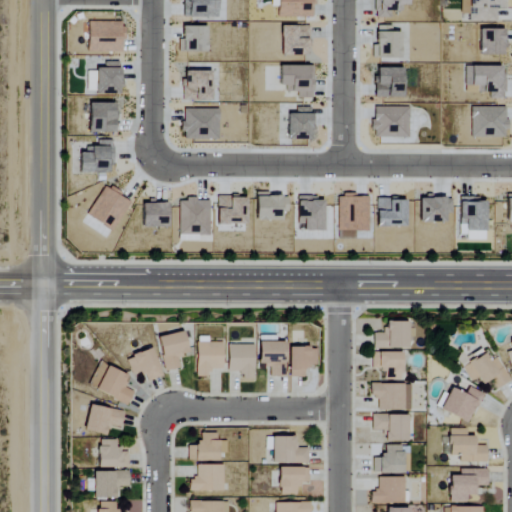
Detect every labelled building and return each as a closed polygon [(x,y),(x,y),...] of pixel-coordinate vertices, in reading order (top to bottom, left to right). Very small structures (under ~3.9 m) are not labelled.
[(215,0),(182,0),(182,18),(215,18),(215,0)] [(310,18),(310,0),(269,0),(270,7),(276,7),(276,18),(310,18)] [(373,0),(374,18),(389,19),(389,10),(406,10),(406,0),(373,0)] [(459,0),(460,15),(486,15),(486,19),(494,19),(494,11),(504,11),(503,0),(459,0)] [(121,53),(121,23),(86,22),(86,52),(121,53)] [(279,27),(279,57),(307,57),(306,26),(279,27)] [(372,59),(398,59),(399,33),(390,33),(391,27),(373,26),(372,59)] [(205,28),(178,28),(178,53),(204,53),(205,28)] [(477,56),(502,57),(502,31),(478,31),(477,56)] [(93,96),(118,96),(118,62),(102,62),(103,69),(93,70),(93,96)] [(312,67),(277,66),(277,90),(296,91),(295,99),(312,99),(312,67)] [(503,67),(463,68),(463,90),(487,89),(487,99),(503,99),(503,67)] [(401,99),(401,70),(374,69),(374,98),(401,99)] [(209,102),(209,73),(182,72),(181,102),(209,102)] [(115,105),(86,104),(86,132),(114,133),(115,105)] [(407,109),(371,107),(371,138),(407,139),(407,109)] [(286,115),(285,140),(314,141),(314,128),(310,128),(310,108),(294,108),(294,115),(286,115)] [(505,108),(469,108),(470,138),(506,137),(505,108)] [(218,110),(182,109),(181,140),(217,140),(218,110)] [(77,172),(107,173),(107,162),(111,162),(111,140),(95,140),(95,149),(77,149),(77,172)] [(129,199),(101,185),(86,217),(113,231),(129,199)] [(253,220),(279,220),(279,211),(286,211),(286,195),(254,194),(253,220)] [(215,223),(243,224),(244,197),(216,196),(215,223)] [(321,229),(321,198),(295,197),(295,228),(321,229)] [(336,197),(336,239),(354,238),(353,232),(367,232),(366,197),(336,197)] [(417,198),(418,222),(444,221),(443,213),(450,213),(450,197),(417,198)] [(465,240),(483,240),(484,198),(458,198),(457,232),(465,232),(465,240)] [(177,235),(208,236),(208,200),(177,199),(177,235)] [(374,226),(404,226),(403,199),(374,199),(374,226)] [(139,203),(140,228),(166,227),(165,202),(139,203)] [(405,349),(406,321),(383,321),(383,333),(371,333),(371,348),(405,349)] [(162,371),(178,368),(176,355),(185,353),(182,332),(156,336),(162,371)] [(256,342),(256,366),(267,366),(267,377),(282,377),(283,343),(256,342)] [(220,370),(220,343),(194,343),(194,376),(207,376),(208,369),(220,370)] [(240,379),(253,379),(252,344),(225,345),(226,372),(240,371),(240,379)] [(286,348),(287,378),(302,377),(302,367),(314,366),(314,348),(286,348)] [(143,372),(145,381),(159,377),(151,349),(124,356),(130,376),(143,372)] [(371,351),(370,369),(383,370),(383,380),(399,380),(399,352),(371,351)] [(493,389),(507,383),(497,358),(487,362),(484,355),(461,364),(468,382),(477,378),(479,384),(490,380),(493,389)] [(126,377),(98,362),(86,386),(124,406),(132,392),(121,386),(126,377)] [(409,411),(409,385),(368,384),(368,397),(376,397),(376,410),(409,411)] [(448,388),(438,409),(468,424),(482,394),(467,387),(463,395),(448,388)] [(103,435),(105,424),(119,427),(122,412),(87,405),(82,430),(103,435)] [(406,415),(370,414),(370,430),(383,431),(383,441),(405,441),(406,415)] [(485,463),(485,446),(472,446),(473,436),(464,436),(464,429),(447,429),(446,455),(458,455),(458,462),(485,463)] [(306,448),(294,448),(294,436),(270,437),(270,464),(306,463),(306,448)] [(126,468),(126,452),(114,452),(114,440),(95,440),(96,468),(126,468)] [(408,446),(382,446),(381,458),(371,458),(371,472),(408,473),(408,446)] [(187,491),(221,492),(221,465),(194,465),(194,479),(187,478),(187,491)] [(307,484),(307,468),(277,467),(277,495),(294,495),(294,484),(307,484)] [(486,470),(458,469),(458,476),(447,476),(447,503),(472,503),(473,486),(486,486),(486,470)] [(112,498),(113,487),(126,488),(126,472),(91,471),(90,498),(112,498)] [(375,478),(376,492),(369,492),(369,505),(403,504),(402,477),(375,478)] [(187,511),(224,511),(225,502),(187,501),(187,511)] [(112,511),(113,503),(95,502),(95,511),(112,511)] [(274,503),(273,511),(307,511),(308,503),(274,503)]
